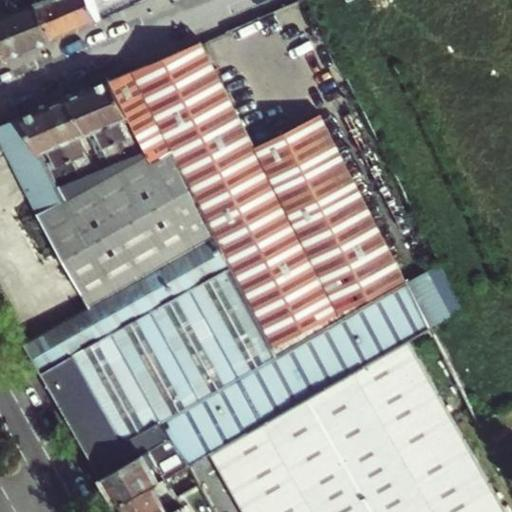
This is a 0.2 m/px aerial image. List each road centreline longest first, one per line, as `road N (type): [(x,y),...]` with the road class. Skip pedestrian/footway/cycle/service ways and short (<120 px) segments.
road 1 (residential): [(0,93),(225,0)]
road 2 (tertiary): [(68,511),(0,389)]
